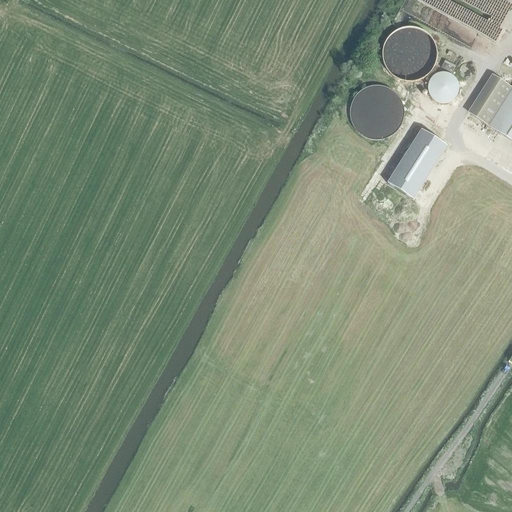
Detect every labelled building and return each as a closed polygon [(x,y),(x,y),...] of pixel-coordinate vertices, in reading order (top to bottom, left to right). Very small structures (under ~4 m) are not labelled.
[(412,85),(431,77),(437,54),(431,39),(420,36),(419,32),(414,34),(413,39),(403,43),(397,41),(391,44),(392,39),(387,40),(383,57),(392,80),(412,85)] [(467,114),(487,127),(511,88),(511,87),(491,75),(467,114)] [(511,88),(487,127),(511,142),(511,88)] [(413,200),(447,147),(421,130),(386,184),(413,200)] [(409,212),(412,205),(397,197),(395,200),(375,190),(368,205),(410,226),(416,215),(409,212)]
